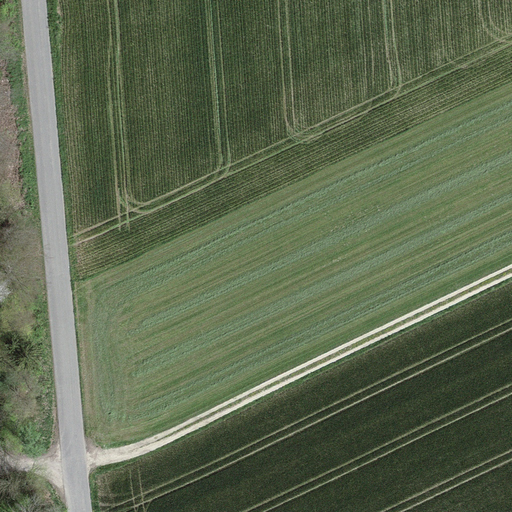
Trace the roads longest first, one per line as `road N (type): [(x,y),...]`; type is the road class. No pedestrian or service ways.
road 1 (track): [(511,273),(127,455),(78,470),(0,458)]
road 2 (unclassified): [(35,0),(82,511)]
